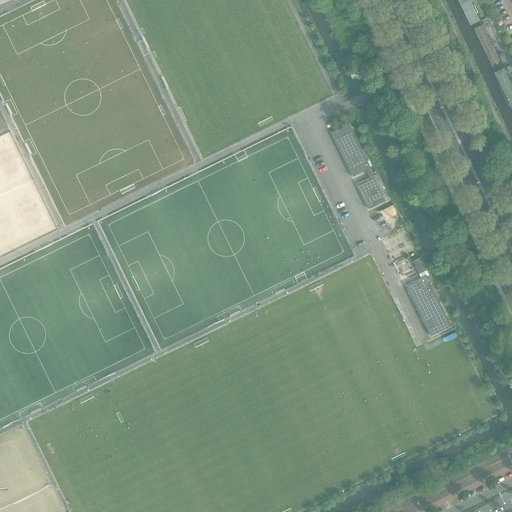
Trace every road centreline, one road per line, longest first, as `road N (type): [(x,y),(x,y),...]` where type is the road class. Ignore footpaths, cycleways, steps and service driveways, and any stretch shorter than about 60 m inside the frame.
road 1 (secondary): [(376,0),(511,284)]
road 2 (secondary): [(511,234),(400,0)]
